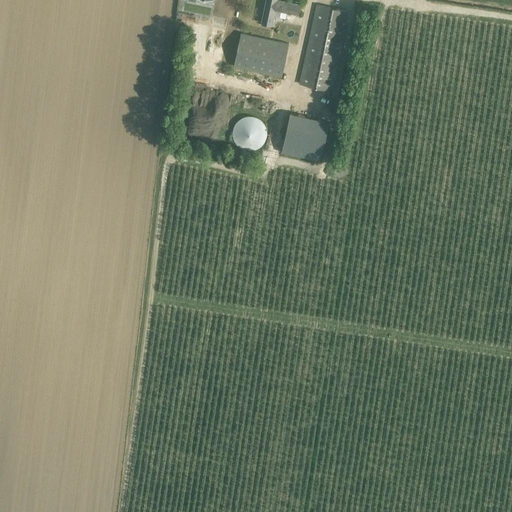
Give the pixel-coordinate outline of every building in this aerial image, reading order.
[(218,0),(201,0),(202,1),(195,1),(195,14),(202,14),(202,9),(218,9),(218,0)] [(266,0),(262,23),(273,26),(274,17),(280,18),(281,12),(298,16),(301,5),(279,0),(266,0)] [(317,4),(315,14),(300,85),(333,92),(344,37),(346,28),(342,27),(345,11),(317,4)] [(241,34),(234,67),(282,77),(289,44),(241,34)] [(282,153),(318,161),(320,161),(329,121),(291,113),(282,153)] [(267,138),(268,133),(267,127),(264,123),(261,119),(256,116),(250,116),(245,116),(240,119),(237,123),(234,127),(233,133),(234,138),(237,143),(240,147),(245,149),(250,150),(256,149),(261,147),(264,143),(267,138)]
